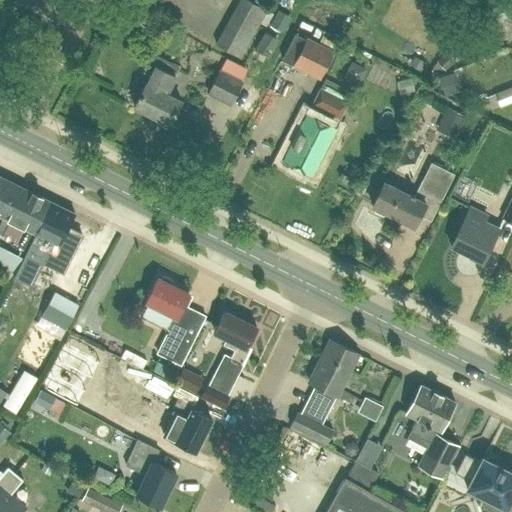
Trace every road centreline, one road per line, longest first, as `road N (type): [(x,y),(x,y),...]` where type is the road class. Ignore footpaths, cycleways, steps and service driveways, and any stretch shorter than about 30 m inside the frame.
road 1 (secondary): [(316,287),(16,138)]
road 2 (residential): [(209,511),(316,287)]
road 3 (secondary): [(511,384),(316,287)]
road 4 (residential): [(29,114),(91,0)]
